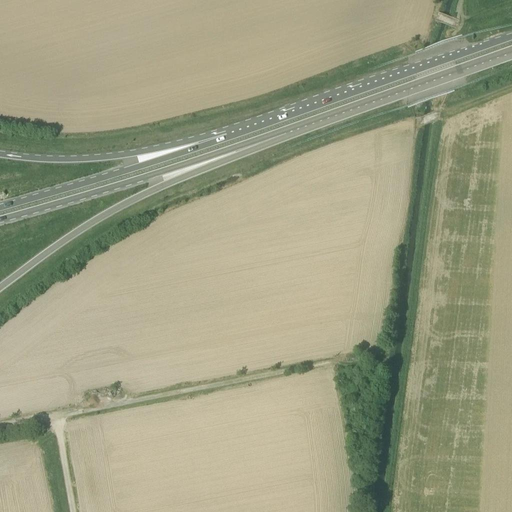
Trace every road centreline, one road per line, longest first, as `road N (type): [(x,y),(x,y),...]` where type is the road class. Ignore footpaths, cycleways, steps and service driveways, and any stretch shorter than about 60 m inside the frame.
road 1 (track): [(58,418),(397,352)]
road 2 (primary): [(0,288),(83,228),(284,129)]
road 3 (primary): [(511,36),(229,137)]
road 4 (primary): [(0,220),(284,129)]
road 5 (primary): [(284,129),(511,50)]
road 6 (primary): [(229,137),(0,207)]
road 7 (primary): [(229,137),(106,157),(0,154)]
